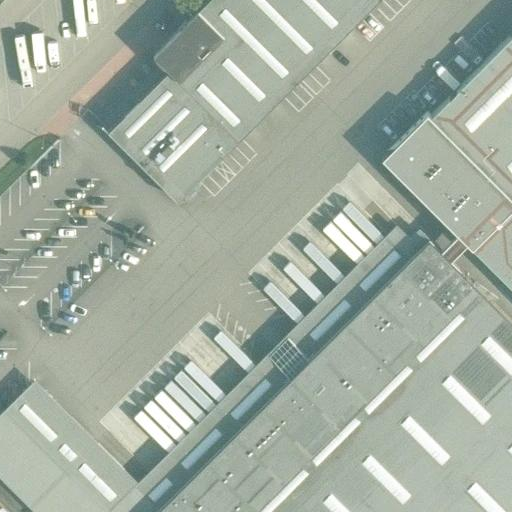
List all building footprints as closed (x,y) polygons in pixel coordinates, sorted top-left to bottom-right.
[(239,138),(331,46),(284,0),(206,0),(154,52),(170,68),(239,138)] [(377,0),(284,0),(331,46),(377,0)] [(511,32),(431,114),(428,111),(383,155),(511,284),(511,32)] [(178,199),(239,138),(170,68),(108,129),(178,199)] [(511,511),(511,318),(429,236),(420,226),(409,237),(418,247),(310,355),(304,349),(296,357),(300,361),(288,374),(289,376),(171,494),(165,487),(145,508),(148,511),(103,511),(2,413),(0,415),(0,473),(39,511),(511,511)]
